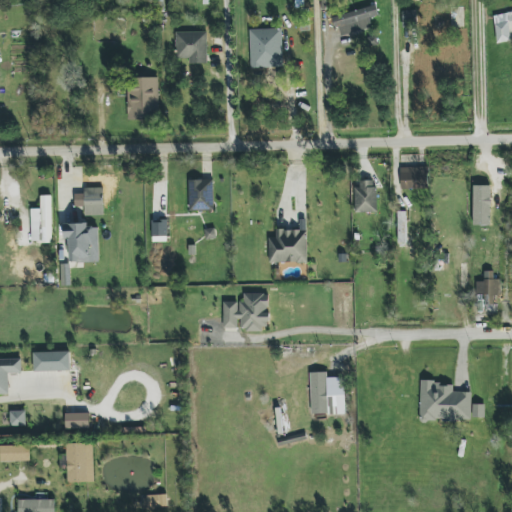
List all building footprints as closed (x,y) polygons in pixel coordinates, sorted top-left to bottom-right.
[(339,36),(372,28),(370,18),(379,16),(376,6),(334,16),(339,36)] [(403,12),(403,27),(416,27),(416,11),(403,12)] [(511,12),(493,16),(498,43),(511,40),(508,22),(511,21),(511,12)] [(282,29),(250,30),(251,69),(284,67),(282,29)] [(208,32),(177,32),(177,58),(189,58),(189,64),(208,64),(208,32)] [(159,78),(128,77),(128,119),(158,120),(159,78)] [(401,189),(429,189),(428,167),(400,168),(401,189)] [(189,180),(190,211),(214,211),(213,180),(189,180)] [(356,213),(377,213),(376,180),(355,181),(356,213)] [(75,194),(76,207),(85,207),(85,216),(104,216),(103,187),(84,188),(84,194),(75,194)] [(52,195),(41,196),(41,209),(32,209),(32,243),(52,243),(52,195)] [(407,243),(406,212),(397,212),(398,243),(407,243)] [(307,262),(307,220),(300,220),(300,230),(276,230),(276,238),(269,238),(269,263),(307,262)] [(152,222),(153,242),(168,242),(167,222),(152,222)] [(64,224),(65,239),(69,239),(70,263),(99,262),(99,227),(88,227),(88,223),(64,224)] [(224,302),(224,328),(239,328),(240,331),(269,330),(269,293),(240,294),(241,302),(224,302)] [(34,353),(34,372),(71,371),(70,352),(34,353)] [(0,394),(9,395),(9,373),(22,373),(22,359),(0,359),(0,394)] [(346,414),(345,377),(327,378),(327,372),(310,373),(312,415),(346,414)] [(472,392),(454,392),(454,383),(421,383),(420,419),(485,420),(485,405),(472,404),(472,392)] [(11,426),(26,426),(26,411),(10,411),(11,426)] [(90,429),(90,413),(65,413),(66,429),(90,429)] [(95,482),(93,443),(66,444),(67,455),(62,455),(62,466),(67,466),(68,483),(95,482)] [(30,445),(0,446),(1,462),(30,461),(30,445)] [(167,508),(167,495),(142,496),(142,509),(167,508)] [(55,511),(55,499),(19,500),(18,511),(55,511)]
